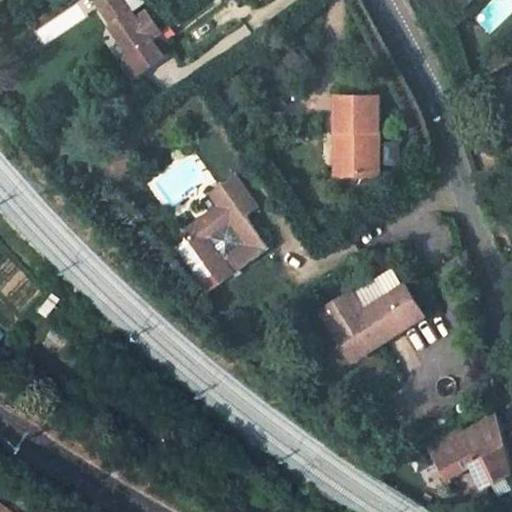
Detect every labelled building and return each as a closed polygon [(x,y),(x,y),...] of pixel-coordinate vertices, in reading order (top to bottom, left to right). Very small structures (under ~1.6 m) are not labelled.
[(135,78),(163,57),(156,47),(151,40),(162,33),(147,10),(137,16),(125,0),(100,0),(96,3),(130,53),(127,65),(135,78)] [(156,47),(168,40),(162,33),(151,40),(156,47)] [(350,185),(383,182),(377,104),(335,107),(338,142),(346,142),(350,185)] [(346,142),(338,142),(341,186),(350,185),(346,142)] [(184,229),(222,282),(236,272),(227,257),(231,254),(240,269),(269,249),(248,216),(260,207),(238,174),(212,192),(219,204),(184,229)] [(365,320),(408,298),(398,279),(356,302),(365,320)] [(350,366),(424,328),(408,298),(365,320),(356,302),(355,299),(323,316),(350,366)] [(470,463),(482,487),(511,472),(496,417),(447,443),(457,472),(470,463)]
